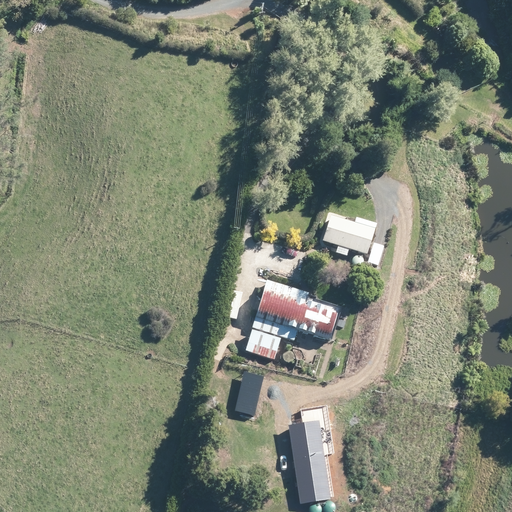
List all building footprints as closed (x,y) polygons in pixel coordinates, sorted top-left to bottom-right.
[(350,220),(329,213),(319,242),(338,248),(336,255),(346,258),(348,251),(366,257),(376,229),(350,220)] [(299,330),(333,339),(339,314),(305,305),(309,293),(268,282),(255,331),(296,342),(299,330)] [(281,341),(251,332),(245,354),(275,363),(281,341)] [(266,390),(255,388),(248,424),(259,426),(266,390)] [(323,511),(332,480),(317,477),(307,511),(323,511)]
